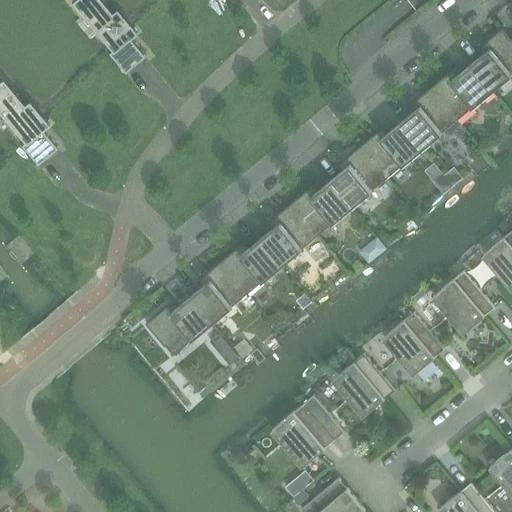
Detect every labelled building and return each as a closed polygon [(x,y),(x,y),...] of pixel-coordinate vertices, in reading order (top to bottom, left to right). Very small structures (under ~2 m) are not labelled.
[(108,53),(124,73),(144,56),(128,38),(134,33),(136,35),(137,34),(115,8),(110,12),(100,0),(71,0),(70,1),(111,50),(108,53)] [(503,28),(501,29),(511,42),(511,38),(511,39),(503,28)] [(511,42),(501,29),(477,49),(478,50),(479,50),(483,55),(471,64),(493,91),(511,74),(511,73),(511,72),(511,71),(511,42)] [(455,68),(431,87),(458,120),(458,119),(457,117),(471,105),(473,107),(493,91),(471,64),(459,74),(455,69),(456,69),(455,68)] [(21,145),(37,165),(57,148),(41,129),(47,124),(48,126),(50,125),(28,99),(23,104),(1,78),(0,78),(0,113),(24,142),(21,145)] [(413,112),(401,122),(423,149),(443,132),(441,130),(456,118),(457,120),(458,120),(431,87),(407,107),(408,108),(409,107),(413,112)] [(385,126),(361,145),(388,178),(388,177),(387,175),(401,163),(403,165),(423,149),(401,122),(389,132),(385,127),(386,127),(385,126)] [(343,170),(331,180),(353,207),(372,190),(371,188),(386,176),(387,178),(388,178),(361,145),(337,165),(338,166),(339,165),(343,170)] [(315,184),(291,203),(318,236),(318,235),(317,233),(331,221),(333,223),(353,207),(331,180),(319,190),(315,185),(316,185),(315,184)] [(273,228),(261,238),(283,265),(303,248),(301,246),(316,234),(317,236),(318,236),(291,203),(267,223),(268,224),(269,223),(273,228)] [(511,245),(505,237),(484,254),(511,286),(511,289),(511,245)] [(245,242),(221,261),(248,294),(248,293),(247,291),(261,279),(263,281),(283,265),(261,238),(249,248),(245,243),(246,243),(245,242)] [(203,286),(191,296),(213,323),(233,306),(231,304),(246,292),(247,294),(248,294),(221,261),(197,281),(198,282),(199,281),(203,286)] [(465,270),(455,278),(486,315),(495,307),(465,270)] [(486,315),(455,278),(434,295),(460,327),(463,334),(486,315)] [(213,323),(191,296),(179,306),(175,301),(176,301),(175,300),(146,323),(173,356),(182,348),(180,346),(191,337),(193,339),(213,323)] [(415,311),(405,319),(436,356),(445,348),(415,311)] [(436,356),(405,319),(384,337),(410,369),(413,375),(436,356)] [(265,330),(254,334),(259,348),(270,344),(265,330)] [(239,356),(222,335),(213,343),(230,364),(239,356)] [(243,356),(252,349),(246,341),(242,341),(235,347),(243,356)] [(364,353),(355,361),(385,398),(395,390),(364,353)] [(385,398),(355,361),(334,378),(360,410),(363,416),(385,398)] [(190,389),(204,400),(213,389),(200,378),(190,389)] [(315,394),(305,402),(336,439),(345,431),(315,394)] [(336,439),(305,402),(273,429),(299,461),(302,467),(336,439)] [(354,436),(299,474),(309,487),(346,462),(345,460),(363,448),(354,436)] [(511,448),(511,449),(490,467),(495,471),(511,491),(511,448)] [(452,469),(441,476),(447,486),(459,479),(452,469)] [(302,509),(304,511),(364,511),(367,511),(339,478),(302,509)] [(411,487),(428,511),(438,505),(420,480),(411,487)] [(496,511),(472,482),(462,490),(479,511),(496,511)] [(479,511),(462,490),(439,509),(444,511),(479,511)]
